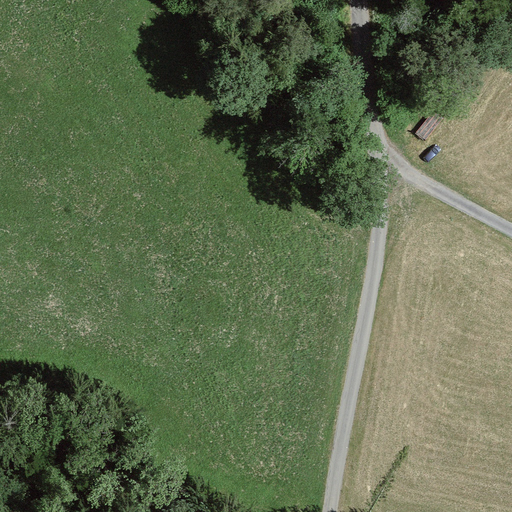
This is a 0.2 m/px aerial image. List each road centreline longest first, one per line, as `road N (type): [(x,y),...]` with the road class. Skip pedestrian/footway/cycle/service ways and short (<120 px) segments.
road 1 (track): [(511,233),(374,150)]
road 2 (track): [(493,0),(442,53),(366,85)]
